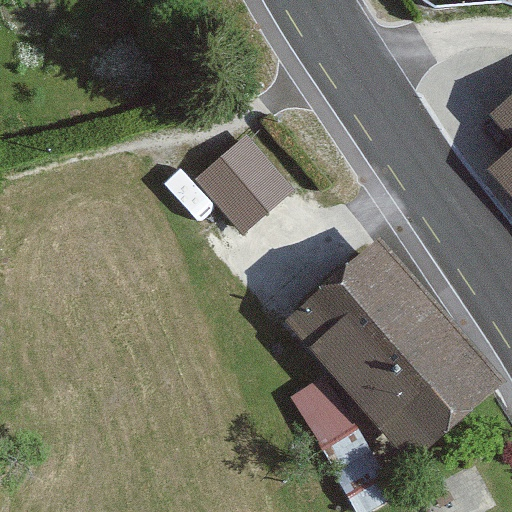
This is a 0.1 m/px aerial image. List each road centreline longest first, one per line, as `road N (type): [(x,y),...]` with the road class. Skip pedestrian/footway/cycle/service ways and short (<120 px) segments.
road 1 (secondary): [(360,74),(511,297)]
road 2 (residential): [(360,74),(427,45),(511,32)]
